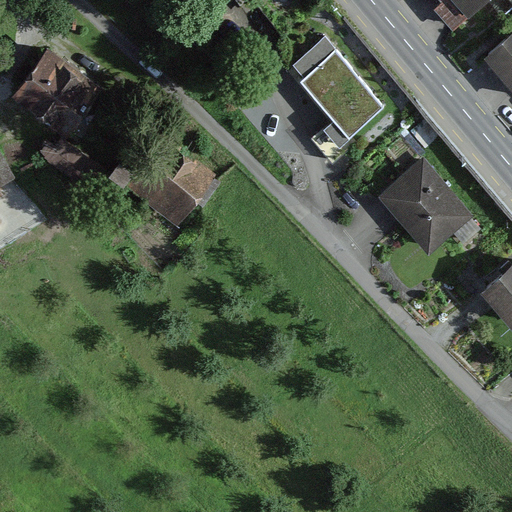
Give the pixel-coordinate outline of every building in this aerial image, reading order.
[(461,0),(476,18),(498,0),(461,0)] [(511,34),(491,52),(511,76),(511,34)] [(112,87),(56,47),(25,91),(81,131),(112,87)] [(337,51),(310,75),(356,126),(382,102),(337,51)] [(223,174),(172,136),(136,185),(186,222),(223,174)] [(429,158),(388,192),(434,246),(474,212),(429,158)] [(0,199),(17,190),(0,162),(0,199)] [(511,263),(486,285),(511,316),(511,263)]
